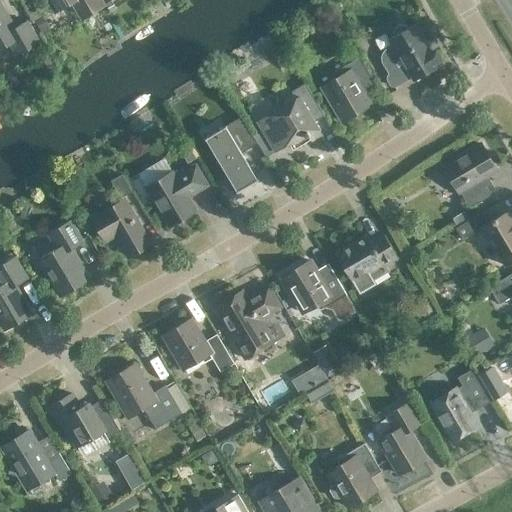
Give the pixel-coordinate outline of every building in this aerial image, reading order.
[(84,18),(106,5),(102,0),(48,0),(56,12),(70,4),(76,5),(84,18)] [(111,0),(105,4),(110,12),(116,9),(111,0)] [(14,29),(0,4),(0,49),(10,43),(17,56),(39,43),(27,21),(14,29)] [(44,17),(36,21),(42,31),(50,27),(44,17)] [(389,40),(393,47),(387,50),(383,54),(382,58),(383,63),(389,74),(388,75),(388,76),(387,77),(387,79),(387,80),(387,81),(389,84),(390,85),(391,86),(393,86),(395,86),(396,86),(411,77),(413,81),(423,75),(428,76),(429,72),(439,66),(437,62),(438,62),(439,61),(439,60),(440,59),(440,58),(440,56),(440,54),(439,53),(437,51),(436,51),(434,50),(432,51),(430,51),(426,45),(428,43),(416,23),(408,28),(407,27),(406,26),(404,25),(403,25),(401,24),(400,25),(398,25),(397,26),(395,28),(394,30),(394,31),(394,33),(394,34),(395,35),(395,36),(389,40)] [(44,60),(42,64),(44,69),(53,65),(49,57),(44,60)] [(364,86),(373,80),(359,57),(337,70),(336,75),(338,78),(322,87),(343,121),(371,104),(363,90),(364,86)] [(326,143),(314,121),(324,115),(305,83),(292,91),(296,98),(257,121),(275,152),(289,143),(293,149),(312,138),(311,136),(318,132),(325,144),(326,143)] [(206,139),(228,177),(226,189),(230,189),(234,188),(236,191),(237,192),(258,180),(257,178),(257,179),(254,174),(257,171),(248,165),(241,152),(257,143),(241,117),(205,138),(206,140),(206,139)] [(188,143),(180,148),(189,163),(197,158),(188,143)] [(481,144),(443,166),(459,192),(461,191),(464,196),(463,197),(469,208),(497,192),(490,180),(488,182),(484,177),(497,170),(481,144)] [(175,177),(172,173),(146,188),(169,226),(195,211),(186,196),(191,193),(192,195),(208,186),(195,165),(175,177)] [(122,174),(111,181),(121,198),(132,192),(122,174)] [(116,234),(129,256),(150,244),(124,200),(93,219),(105,240),(116,234)] [(465,210),(453,218),(458,227),(471,219),(465,210)] [(491,222),(484,211),(471,219),(458,227),(455,228),(462,239),(482,227),(505,265),(511,261),(511,212),(510,210),(491,222)] [(83,242),(70,221),(48,234),(57,249),(39,260),(61,296),(88,280),(70,249),(83,242)] [(367,236),(337,254),(360,293),(375,284),(373,280),(400,264),(382,234),(370,241),(367,236)] [(27,279),(15,257),(0,265),(0,282),(1,285),(0,286),(0,320),(5,330),(32,314),(15,286),(27,279)] [(357,312),(347,294),(332,268),(322,274),(317,273),(310,261),(282,277),(303,313),(315,306),(317,309),(321,310),(323,308),(331,310),(337,321),(340,321),(357,312)] [(511,273),(489,287),(499,304),(511,296),(511,273)] [(215,307),(236,343),(244,357),(272,341),(271,339),(281,332),(270,313),(280,307),(268,286),(247,299),(242,290),(215,307)] [(428,296),(412,306),(425,326),(440,317),(428,296)] [(220,372),(234,364),(217,334),(204,342),(191,318),(170,331),(169,336),(165,338),(184,369),(197,361),(204,363),(212,358),(220,372)] [(457,338),(470,360),(493,345),(483,328),(472,335),(470,331),(457,338)] [(334,370),(327,358),(319,363),(326,375),(334,370)] [(166,385),(153,393),(136,363),(106,381),(106,382),(110,380),(118,393),(114,396),(127,418),(144,408),(156,429),(182,413),(166,385)] [(318,366),(310,371),(318,385),(326,380),(318,366)] [(492,368),(478,376),(493,400),(506,392),(492,368)] [(469,411),(474,408),(476,410),(489,402),(471,371),(457,379),(461,386),(456,389),(456,388),(430,403),(452,441),(478,426),(469,411)] [(328,381),(306,394),(312,404),(334,391),(328,381)] [(108,438),(120,431),(102,400),(90,407),(88,403),(80,408),(72,393),(50,406),(59,422),(61,420),(77,447),(103,431),(108,438)] [(421,424),(409,402),(386,415),(395,430),(379,440),(399,475),(425,459),(409,431),(421,424)] [(199,423),(191,427),(199,439),(207,435),(199,423)] [(29,430),(25,432),(1,446),(11,463),(9,473),(19,476),(27,490),(55,474),(59,481),(71,474),(59,453),(47,460),(29,430)] [(378,466),(365,443),(339,458),(338,462),(340,466),(327,473),(334,484),(330,486),(329,490),(333,497),(338,499),(341,496),(348,507),(376,490),(368,476),(369,472),(378,466)] [(213,449),(201,455),(206,463),(211,465),(219,460),(213,449)] [(130,452),(117,460),(133,487),(147,479),(130,452)] [(286,455),(279,459),(284,468),(291,464),(286,455)] [(308,511),(317,507),(300,477),(259,501),(265,511),(308,511)] [(105,482),(92,490),(101,506),(115,498),(105,482)] [(133,492),(123,498),(129,508),(140,502),(133,492)] [(75,494),(68,509),(74,511),(85,511),(90,500),(75,494)] [(247,511),(238,495),(217,507),(219,511),(247,511)]
